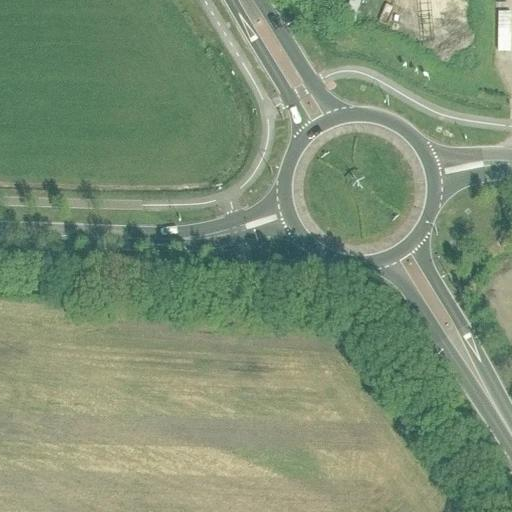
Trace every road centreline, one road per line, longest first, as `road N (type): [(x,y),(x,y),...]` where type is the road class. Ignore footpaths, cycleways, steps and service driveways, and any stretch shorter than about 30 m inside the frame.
road 1 (track): [(0,267),(266,282)]
road 2 (tertiary): [(179,241),(0,235)]
road 3 (primary): [(376,263),(405,285),(472,390),(487,396)]
road 4 (primary): [(487,396),(488,379),(417,237)]
road 5 (primary): [(229,0),(294,108),(300,143)]
road 6 (primary): [(342,117),(318,94),(258,0)]
road 7 (tertiary): [(179,241),(297,232)]
